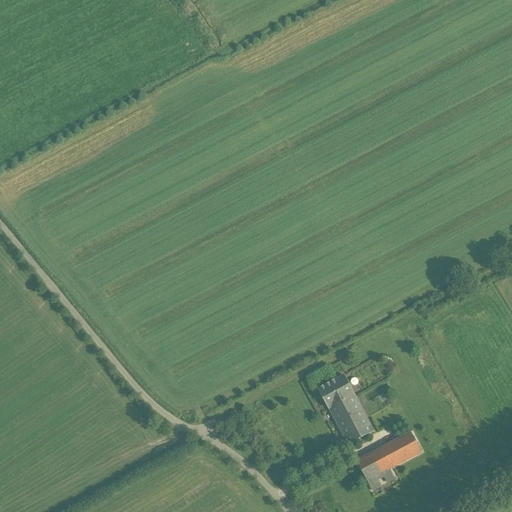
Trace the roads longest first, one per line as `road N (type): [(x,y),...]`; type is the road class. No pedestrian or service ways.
road 1 (unclassified): [(287,511),(248,466),(136,388),(0,224)]
road 2 (track): [(195,400),(203,435),(223,413),(489,274)]
